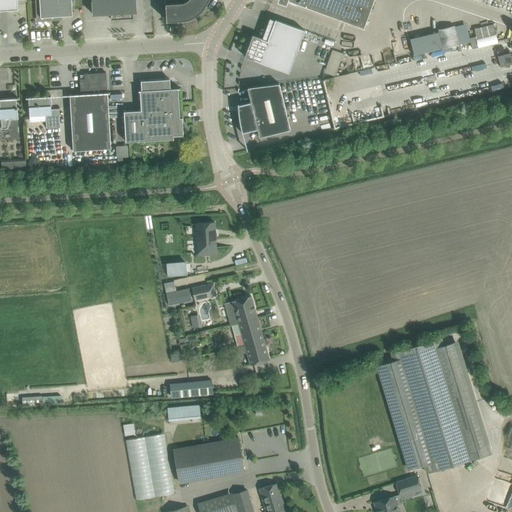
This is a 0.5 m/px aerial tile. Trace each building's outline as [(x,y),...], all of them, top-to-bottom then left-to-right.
[(0,0),(0,10),(18,9),(17,0),(0,0)] [(72,15),(72,5),(71,0),(37,0),(38,19),(59,18),(59,16),(72,15)] [(91,0),(92,14),(115,12),(115,19),(122,19),(133,18),(132,0),(91,0)] [(207,0),(164,0),(166,20),(181,19),(181,16),(184,16),(186,15),(187,17),(187,15),(189,14),(192,13),(192,15),(193,15),(192,13),(194,12),(197,10),(198,11),(197,10),(199,8),(201,6),(202,7),(201,6),(203,3),(204,1),(208,1),(207,0)] [(286,0),(364,28),(373,0),(286,0)] [(252,34),(244,56),(289,72),(304,30),(275,19),(267,40),(262,38),(252,34)] [(477,29),(468,31),(473,49),(483,47),(478,28),(491,25),(495,41),(499,40),(495,24),(492,25),(491,21),(476,25),(477,29)] [(454,28),(439,31),(443,49),(459,45),(454,28)] [(331,49),(324,72),(334,75),(342,52),(331,49)] [(499,65),(510,63),(511,62),(510,56),(498,59),(499,65)] [(81,94),(69,95),(73,151),(111,148),(107,93),(111,93),(111,92),(107,92),(106,72),(83,74),(84,74),(85,78),(80,79),(80,78),(81,94)] [(141,110),(179,107),(178,89),(180,89),(180,88),(170,88),(170,79),(141,80),(141,90),(139,90),(139,91),(140,91),(141,110)] [(238,103),(238,111),(239,121),(242,133),(243,133),(243,132),(257,129),(259,137),(290,129),(279,84),(247,87),(250,102),(238,104),(238,103)] [(243,89),(223,89),(223,107),(232,107),(232,102),(243,101),(243,89)] [(30,122),(46,121),(46,127),(45,127),(45,128),(60,127),(59,109),(51,109),(51,105),(51,96),(28,97),(30,122)] [(0,105),(0,108),(0,118),(1,118),(1,129),(8,128),(7,128),(9,118),(17,117),(18,120),(17,107),(16,99),(18,99),(18,98),(0,98),(0,105)] [(183,138),(182,123),(182,117),(180,117),(179,107),(141,110),(124,111),(125,141),(183,138)] [(114,145),(114,157),(128,157),(128,145),(114,145)] [(215,222),(196,223),(198,255),(217,254),(215,222)] [(176,231),(158,231),(158,241),(164,241),(165,256),(176,256),(176,231)] [(185,261),(167,263),(168,276),(186,274),(185,261)] [(194,300),(216,295),(213,283),(191,288),(194,300)] [(189,297),(188,288),(164,293),(167,305),(179,303),(178,299),(189,297)] [(251,296),(225,303),(231,324),(257,317),(251,296)] [(257,317),(231,324),(237,345),(245,343),(263,338),(257,317)] [(196,334),(187,336),(189,344),(197,342),(196,334)] [(489,454),(455,342),(443,345),(441,337),(391,352),(393,360),(378,365),(410,469),(425,465),(427,473),(489,454)] [(245,343),(237,345),(239,354),(247,352),(251,364),(269,359),(263,338),(245,343)] [(182,352),(170,355),(172,362),(184,359),(182,352)] [(42,395),(22,396),(22,406),(43,405),(43,404),(61,403),(61,395),(42,396),(42,395)] [(238,438),(174,450),(179,482),(236,472),(234,460),(242,459),(238,438)] [(399,495),(421,488),(417,475),(395,482),(399,495)] [(259,487),(266,511),(267,511),(284,507),(277,483),(259,487)] [(253,511),(247,489),(234,492),(235,492),(197,503),(199,511),(253,511)] [(399,511),(394,496),(374,502),(377,511),(399,511)]
